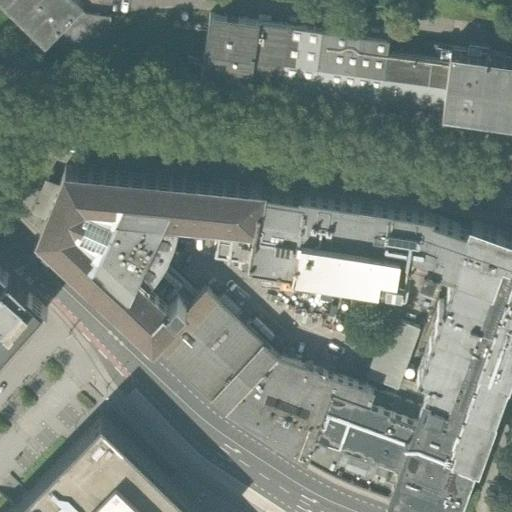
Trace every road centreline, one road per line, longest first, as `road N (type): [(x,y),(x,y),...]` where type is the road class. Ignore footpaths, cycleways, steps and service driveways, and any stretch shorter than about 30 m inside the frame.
road 1 (unclassified): [(0,117),(511,178)]
road 2 (tertiary): [(0,230),(217,442),(337,511)]
